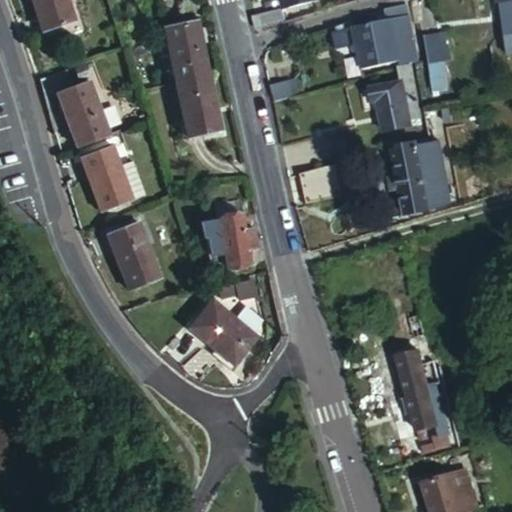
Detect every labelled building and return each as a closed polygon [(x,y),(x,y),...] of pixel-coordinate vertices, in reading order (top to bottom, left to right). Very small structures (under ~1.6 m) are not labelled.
[(75,19),(68,0),(33,0),(44,29),(75,19)] [(287,0),(290,8),(319,0),(287,0)] [(511,0),(501,0),(508,36),(511,54),(511,0)] [(388,7),(385,8),(388,18),(355,26),(364,67),(402,58),(403,62),(409,61),(418,59),(407,1),(397,4),(388,7)] [(256,20),(258,30),(287,22),(286,19),(283,8),(255,16),(256,20)] [(165,30),(177,83),(210,75),(198,22),(165,30)] [(440,33),(440,31),(425,33),(429,60),(444,58),(440,33)] [(440,33),(444,58),(451,57),(448,32),(440,33)] [(429,60),(432,87),(447,85),(444,58),(429,60)] [(409,61),(403,62),(400,63),(403,78),(372,84),(375,99),(379,99),(386,132),(412,127),(411,120),(421,118),(409,61)] [(210,75),(177,83),(189,137),(223,129),(210,75)] [(272,83),(276,99),(301,92),(297,76),(272,83)] [(78,146),(110,133),(90,80),(58,93),(78,146)] [(344,130),(352,158),(362,155),(381,149),(373,121),(344,130)] [(429,193),(432,209),(451,200),(438,140),(418,145),(421,158),(432,156),(440,191),(429,193)] [(408,215),(432,209),(429,193),(440,191),(432,156),(421,158),(418,145),(394,150),(408,215)] [(123,165),(115,146),(83,158),(103,210),(135,197),(123,165)] [(148,193),(135,160),(123,165),(135,197),(148,193)] [(346,191),(337,162),(322,167),(318,169),(302,173),(311,202),(346,191)] [(218,219),(242,216),(246,215),(244,203),(216,207),(218,219)] [(244,230),(242,216),(218,219),(226,267),(250,264),(248,248),(256,247),(255,237),(253,229),(244,230)] [(161,277),(140,223),(110,235),(130,289),(161,277)] [(210,302),(189,330),(232,365),(254,338),(210,302)] [(422,336),(417,318),(409,321),(413,339),(422,336)] [(426,386),(416,350),(395,357),(404,395),(399,396),(404,417),(410,416),(415,436),(417,436),(419,443),(427,440),(425,434),(436,431),(438,437),(430,439),(432,445),(419,448),(422,457),(452,449),(434,384),(426,386)] [(464,503),(466,511),(476,508),(465,472),(455,475),(460,488),(464,503)] [(460,488),(455,475),(422,485),(430,511),(466,511),(464,503),(460,488)]
